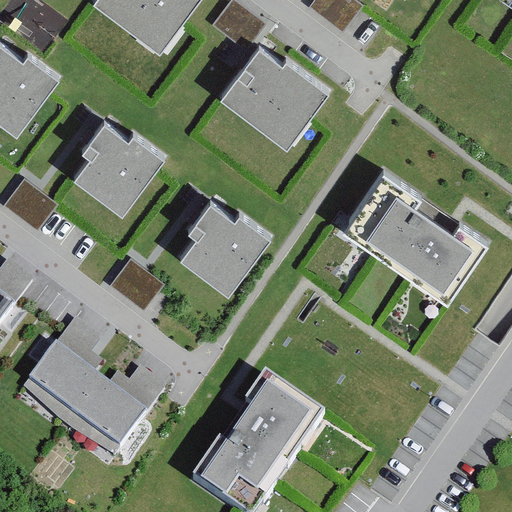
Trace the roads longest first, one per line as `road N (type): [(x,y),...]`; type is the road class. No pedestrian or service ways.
road 1 (residential): [(0,229),(193,376)]
road 2 (unknown): [(479,410),(296,278)]
road 3 (residential): [(511,364),(408,511)]
road 4 (residential): [(269,0),(382,83)]
road 5 (unknown): [(511,193),(402,106)]
